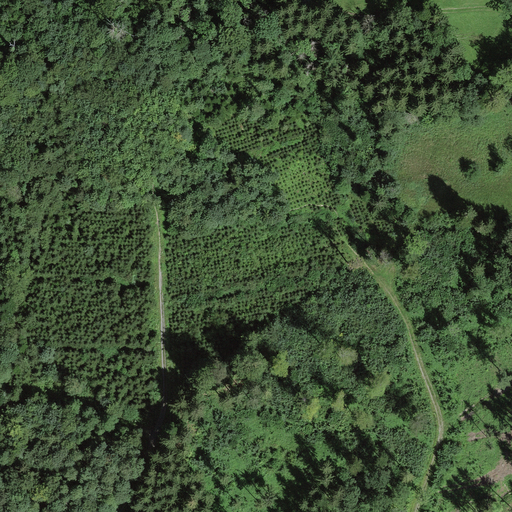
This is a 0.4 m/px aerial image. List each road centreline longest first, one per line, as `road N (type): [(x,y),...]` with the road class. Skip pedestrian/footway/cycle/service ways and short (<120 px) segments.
road 1 (track): [(414,511),(433,407),(414,328),(363,246)]
road 2 (track): [(115,511),(146,467),(154,438),(162,285)]
road 3 (track): [(342,0),(428,13),(506,7)]
